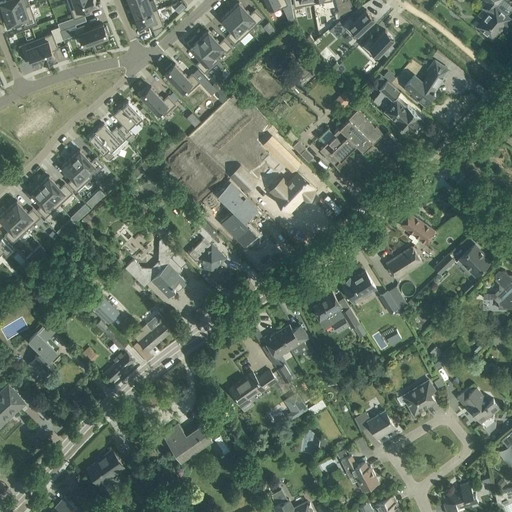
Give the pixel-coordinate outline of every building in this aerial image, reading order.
[(26,6),(26,5),(23,0),(3,0),(0,1),(0,2),(4,14),(26,6)] [(96,3),(94,0),(71,0),(69,1),(75,18),(90,12),(87,6),(96,3)] [(153,10),(149,0),(131,7),(135,17),(153,10)] [(265,0),(270,12),(288,4),(286,0),(265,0)] [(239,1),(230,10),(249,30),(263,17),(255,8),(250,13),(239,1)] [(488,1),(483,7),(489,12),(477,25),(485,31),(492,38),(499,30),(498,30),(503,24),(508,28),(511,23),(511,20),(509,18),(510,17),(496,6),(495,5),(494,6),(488,1)] [(30,4),(26,5),(26,6),(4,14),(8,26),(23,20),(25,26),(36,22),(30,4)] [(153,10),(135,17),(139,28),(149,24),(150,23),(151,23),(153,29),(164,25),(157,8),(153,10)] [(350,15),(341,23),(355,37),(375,19),(366,9),(354,20),(350,15)] [(230,10),(221,18),(232,30),(227,34),(235,43),(249,30),(230,10)] [(80,33),(84,45),(108,36),(107,33),(109,32),(107,25),(105,26),(103,23),(86,30),(84,24),(73,28),(75,35),(80,33)] [(274,28),(269,32),(273,37),(278,33),(274,28)] [(370,36),(361,45),(375,58),(395,38),(385,29),(374,41),(370,36)] [(208,30),(199,38),(217,57),(225,49),(227,51),(232,46),(224,37),(219,42),(208,30)] [(36,39),(45,61),(45,62),(55,58),(52,50),(58,47),(53,32),(36,39)] [(199,38),(190,47),(201,59),(196,63),(204,72),(219,59),(217,57),(199,38)] [(44,61),(45,61),(36,39),(20,45),(25,60),(31,58),(34,65),(44,61)] [(314,58),(318,63),(322,59),(318,54),(314,58)] [(404,86),(412,92),(425,104),(436,91),(433,89),(435,85),(437,85),(448,68),(440,63),(435,60),(430,67),(432,68),(430,72),(424,81),(415,73),(404,86)] [(167,70),(165,72),(186,94),(200,81),(192,72),(188,76),(175,63),(173,65),(171,63),(166,68),(167,70)] [(388,70),(383,76),(388,79),(391,82),(395,77),(388,70)] [(380,88),(371,99),(385,111),(395,119),(395,120),(408,132),(409,130),(412,133),(423,119),(420,117),(421,116),(408,105),(407,106),(396,96),(401,91),(391,82),(388,79),(380,88)] [(61,104),(70,114),(92,93),(82,84),(61,104)] [(163,99),(151,85),(141,95),(161,117),(176,103),(168,95),(163,99)] [(335,100),(343,108),(357,93),(349,85),(335,100)] [(123,123),(118,127),(118,128),(127,138),(132,133),(129,129),(143,116),(129,100),(114,114),(123,123)] [(34,108),(25,116),(39,132),(49,124),(34,108)] [(319,149),(339,169),(346,176),(355,169),(344,156),(356,144),(364,151),(364,152),(365,152),(366,152),(367,152),(368,152),(368,151),(369,151),(369,150),(367,148),(372,142),(374,143),(384,133),(376,126),(375,127),(357,109),(335,131),(337,132),(319,149)] [(118,128),(118,127),(117,126),(112,130),(104,123),(89,137),(104,152),(108,148),(112,152),(127,138),(118,128)] [(184,147),(193,156),(207,141),(198,132),(184,147)] [(299,161),(272,135),(267,141),(270,144),(269,146),(284,160),(286,157),(295,166),(299,161)] [(301,153),(307,148),(299,140),(293,145),(301,153)] [(80,149),(71,157),(90,178),(104,165),(92,153),(88,157),(80,149)] [(90,178),(71,157),(62,166),(73,178),(68,182),(76,191),(90,178)] [(137,167),(137,175),(148,164),(144,160),(137,167)] [(178,166),(169,175),(195,201),(204,192),(178,166)] [(243,167),(234,177),(249,192),(258,183),(243,167)] [(496,174),(492,170),(488,174),(492,178),(496,174)] [(285,186),(276,195),(291,210),(303,197),(306,200),(314,192),(311,190),(312,189),(297,174),(290,181),(289,180),(284,185),(285,186)] [(40,184),(59,204),(73,191),(65,183),(60,187),(49,175),(40,184)] [(116,175),(111,179),(115,184),(120,180),(116,175)] [(45,217),(59,204),(40,184),(31,192),(42,204),(37,208),(45,217)] [(233,188),(225,196),(232,203),(231,204),(236,209),(237,208),(241,211),(235,217),(233,216),(225,224),(247,245),(258,233),(246,222),(251,217),(252,218),(257,213),(239,196),(241,194),(234,187),(233,186),(232,187),(233,188)] [(100,188),(87,201),(92,206),(93,205),(105,194),(100,188)] [(17,200),(8,208),(27,229),(41,216),(33,207),(28,212),(17,200)] [(84,204),(78,210),(83,215),(89,210),(84,204)] [(27,229),(8,208),(0,215),(0,218),(10,229),(5,233),(13,242),(27,229)] [(416,244),(419,239),(425,243),(430,237),(435,229),(410,211),(401,224),(406,227),(411,231),(408,236),(413,240),(412,241),(416,244)] [(205,237),(210,241),(218,233),(211,226),(206,220),(201,216),(196,220),(201,225),(197,229),(199,230),(205,237)] [(71,217),(56,230),(61,235),(75,222),(71,217)] [(154,222),(150,226),(161,237),(163,238),(167,233),(169,232),(159,222),(155,222),(154,222)] [(0,254),(4,252),(7,255),(12,250),(2,238),(0,239),(0,254)] [(200,260),(204,265),(204,268),(217,268),(217,265),(226,257),(223,254),(212,243),(205,250),(203,252),(200,252),(200,260)] [(465,261),(471,267),(469,269),(475,275),(482,269),(489,262),(479,251),(481,250),(474,243),(459,258),(463,263),(465,261)] [(160,289),(161,288),(168,295),(169,295),(170,295),(171,295),(175,290),(176,290),(176,289),(176,288),(175,288),(174,286),(179,280),(183,285),(186,282),(187,282),(187,281),(187,280),(186,280),(183,276),(181,277),(178,273),(182,270),(182,269),(183,269),(183,268),(183,267),(182,267),(186,263),(175,252),(168,244),(163,250),(166,253),(161,266),(155,273),(151,274),(149,272),(147,275),(150,279),(160,289)] [(422,261),(418,254),(413,245),(386,262),(396,277),(422,261)] [(434,266),(440,272),(454,259),(449,253),(434,266)] [(125,266),(138,279),(146,271),(141,266),(133,258),(125,266)] [(511,298),(511,273),(509,273),(506,267),(499,269),(495,273),(495,278),(495,279),(499,283),(499,288),(494,292),(484,292),(484,297),(494,298),(498,302),(498,307),(504,308),(504,302),(509,298),(511,298)] [(350,277),(343,281),(344,284),(349,293),(354,301),(376,287),(366,270),(351,279),(350,277)] [(400,309),(407,302),(396,285),(388,291),(398,307),(398,306),(400,309)] [(387,290),(380,295),(390,312),(398,307),(388,291),(387,290)] [(314,305),(317,310),(314,312),(319,318),(333,309),(335,311),(342,306),(332,291),(325,295),(326,297),(314,305)] [(101,292),(89,303),(108,322),(120,311),(101,292)] [(360,322),(350,306),(341,311),(352,327),(355,325),(362,337),(367,334),(360,322)] [(165,319),(159,312),(146,323),(152,330),(140,340),(141,342),(148,350),(173,328),(166,321),(165,319)] [(47,321),(29,340),(40,351),(29,362),(37,369),(44,376),(54,365),(49,360),(58,351),(46,339),(55,329),(47,321)] [(290,323),(279,329),(284,336),(291,348),(295,355),(302,350),(298,343),(304,340),(309,337),(306,332),(301,323),(293,328),(290,323)] [(109,327),(105,331),(106,332),(105,333),(110,337),(121,349),(127,343),(116,331),(110,325),(109,327)] [(266,335),(263,336),(269,345),(276,357),(291,348),(284,336),(279,329),(267,337),(266,335)] [(393,336),(388,339),(390,344),(401,338),(397,329),(391,332),(393,336)] [(92,348),(89,345),(83,352),(85,354),(92,348)] [(431,351),(436,356),(442,350),(437,345),(431,351)] [(121,352),(113,359),(115,361),(104,372),(112,381),(135,359),(127,351),(123,354),(121,352)] [(286,381),(293,377),(285,364),(278,368),(286,381)] [(252,371),(246,375),(246,376),(230,388),(240,402),(262,386),(264,388),(277,379),(270,369),(257,378),(252,371)] [(444,384),(440,377),(434,380),(438,387),(444,384)] [(409,392),(411,395),(410,398),(406,401),(414,414),(425,407),(423,406),(428,403),(429,405),(436,401),(431,392),(435,389),(429,379),(409,392)] [(0,424),(18,407),(25,400),(17,393),(8,384),(0,391),(0,424)] [(472,411),(484,426),(484,425),(479,419),(486,414),(488,416),(493,416),(494,412),(500,406),(493,398),(489,401),(476,386),(471,390),(469,387),(465,390),(457,396),(463,403),(469,404),(474,410),(472,411)] [(298,390),(284,399),(291,411),(286,415),(289,419),(308,408),(304,402),(298,390)] [(313,414),(328,405),(323,397),(308,406),(313,414)] [(438,401),(432,404),(437,412),(443,409),(438,401)] [(370,423),(378,437),(395,426),(390,418),(385,408),(369,416),(365,409),(359,413),(361,416),(366,425),(370,423)] [(186,434),(178,423),(163,433),(169,441),(181,460),(214,437),(209,430),(204,422),(186,434)] [(511,429),(501,439),(507,446),(509,445),(510,443),(511,445),(511,429)] [(340,449),(346,446),(342,439),(336,442),(340,449)] [(113,449),(101,456),(102,458),(88,468),(99,483),(100,482),(108,494),(116,488),(107,477),(124,465),(118,457),(113,449)] [(352,453),(341,459),(347,471),(352,468),(354,474),(357,480),(363,490),(369,487),(372,487),(373,485),(379,481),(378,480),(380,476),(376,475),(371,465),(368,466),(365,460),(357,464),(352,453)] [(145,481),(153,476),(143,461),(135,467),(145,481)] [(490,476),(483,479),(484,483),(487,482),(488,484),(490,492),(495,491),(494,490),(492,483),(490,476)] [(444,494),(446,502),(444,502),(446,511),(455,511),(457,511),(459,511),(458,507),(478,501),(476,493),(474,493),(470,481),(460,484),(462,490),(458,492),(456,490),(444,494)] [(511,487),(494,490),(495,491),(497,501),(504,505),(511,500),(511,487)] [(375,504),(379,511),(380,510),(380,511),(401,511),(396,502),(397,501),(394,494),(375,504)] [(74,503),(72,502),(65,495),(50,511),(83,511),(74,504),(74,503)] [(273,506),(276,511),(314,511),(308,500),(294,507),(289,498),(282,502),(273,506)] [(325,501),(316,505),(319,511),(323,509),(324,511),(338,511),(339,511),(335,502),(327,506),(325,501)] [(359,505),(362,511),(374,511),(368,501),(359,505)]
